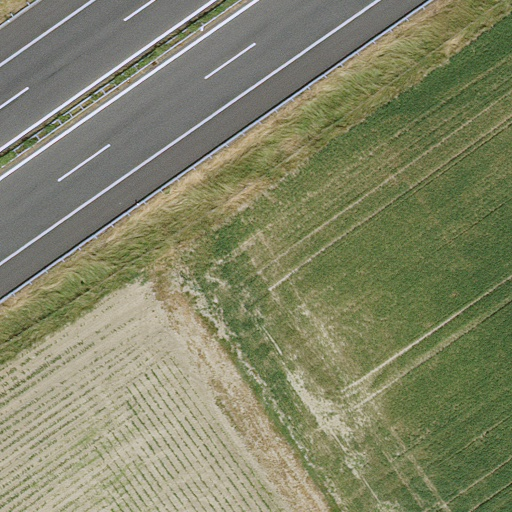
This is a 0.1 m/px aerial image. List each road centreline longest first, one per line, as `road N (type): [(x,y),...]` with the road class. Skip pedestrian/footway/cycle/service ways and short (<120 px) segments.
road 1 (motorway): [(0,224),(320,0)]
road 2 (track): [(320,511),(158,282)]
road 3 (motorway): [(150,0),(0,105)]
